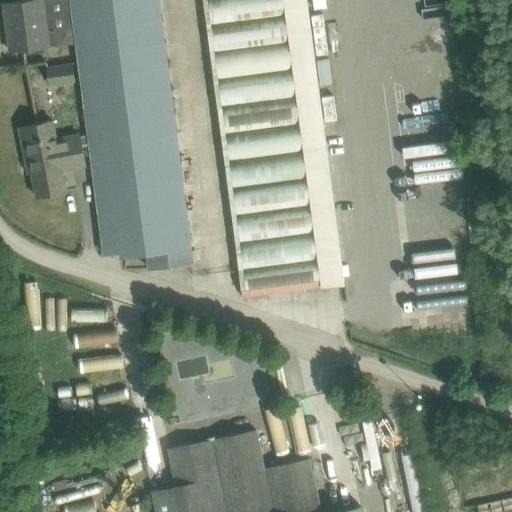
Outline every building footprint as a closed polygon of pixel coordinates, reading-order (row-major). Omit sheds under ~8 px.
[(9,50),(76,41),(70,0),(24,0),(3,3),(9,50)] [(89,136),(91,155),(103,254),(119,252),(120,256),(147,253),(149,269),(191,264),(189,242),(157,0),(70,0),(76,41),(89,136)] [(204,0),(240,277),(243,297),(344,284),(306,0),(204,0)] [(46,66),(49,85),(75,82),(73,63),(46,66)] [(84,156),(91,155),(89,136),(80,138),(79,135),(56,139),(53,121),(40,124),(20,127),(26,160),(31,159),(38,197),(66,192),(62,171),(85,167),(84,156)] [(467,303),(423,303),(423,309),(424,309),(424,321),(467,321),(467,303)] [(59,374),(44,377),(56,425),(70,421),(59,374)] [(153,491),(157,510),(157,511),(361,511),(360,506),(332,511),(320,511),(309,459),(264,468),(256,430),(217,438),(217,440),(208,442),(207,440),(168,448),(176,486),(153,491)] [(407,477),(408,495),(416,494),(414,453),(401,453),(402,477),(407,477)] [(50,479),(57,511),(86,511),(84,498),(105,493),(99,468),(50,479)] [(511,511),(511,497),(465,508),(465,511),(511,511)]
